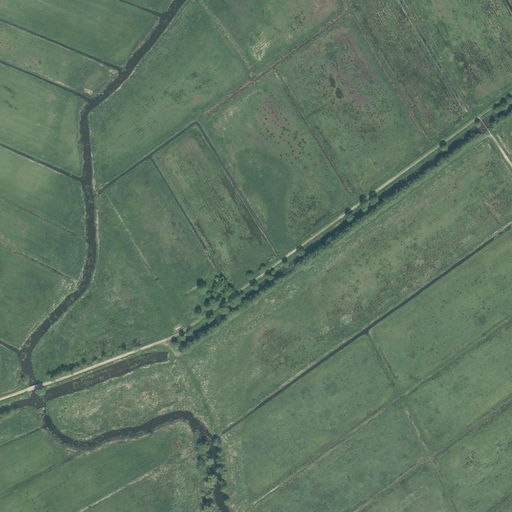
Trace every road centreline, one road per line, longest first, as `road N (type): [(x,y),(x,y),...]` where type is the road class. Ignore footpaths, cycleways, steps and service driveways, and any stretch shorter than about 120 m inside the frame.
road 1 (track): [(0,399),(183,330),(478,117)]
road 2 (track): [(489,132),(183,355),(164,340)]
